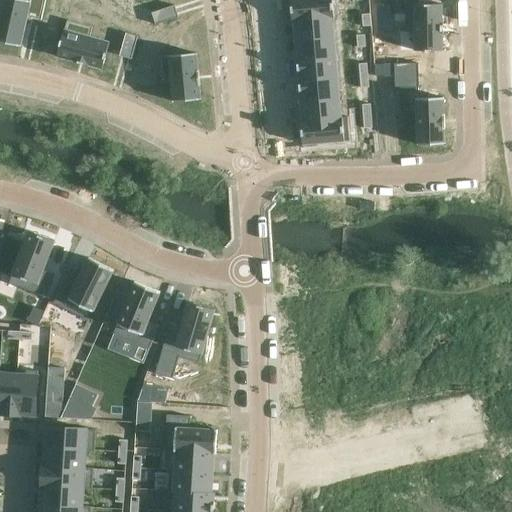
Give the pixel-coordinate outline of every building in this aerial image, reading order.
[(3,0),(0,14),(0,41),(21,47),(28,17),(41,20),(45,0),(3,0)] [(290,0),(292,19),(334,16),(332,0),(290,0)] [(442,4),(405,5),(406,32),(415,32),(415,51),(443,51),(443,36),(443,21),(442,21),(442,4)] [(175,6),(152,13),(156,25),(178,17),(175,6)] [(370,14),(362,15),(363,27),(371,26),(370,14)] [(334,16),(292,19),(293,22),(294,22),(295,40),(335,37),(333,18),(334,18),(334,16)] [(68,21),(58,56),(74,61),(74,62),(89,66),(89,65),(102,69),(109,43),(90,37),(92,28),(68,21)] [(120,56),(131,59),(138,36),(126,33),(120,56)] [(365,35),(357,36),(358,48),(366,47),(365,35)] [(335,37),(295,40),(297,61),(337,58),(335,37)] [(197,54),(160,57),(162,82),(171,82),(173,102),(201,100),(200,86),(200,85),(199,71),(198,71),(197,54)] [(337,58),(297,61),(299,82),(338,78),(337,58)] [(367,64),(359,65),(360,77),(368,76),(367,64)] [(418,64),(394,64),(395,76),(419,75),(418,64)] [(419,75),(395,76),(395,88),(419,87),(419,75)] [(360,77),(361,89),(369,88),(368,76),(360,77)] [(338,78),(299,82),(301,103),(340,99),(338,78)] [(443,98),(416,99),(418,145),(445,144),(444,129),(445,129),(444,114),(443,98)] [(340,99),(301,103),(302,121),(301,121),(301,124),(347,120),(347,117),(342,118),(340,99)] [(370,105),(362,106),(363,117),(371,117),(370,105)] [(371,117),(363,117),(364,129),(372,129),(371,117)] [(347,120),(301,124),(303,145),(349,141),(347,120)] [(29,231),(9,283),(45,297),(54,275),(44,271),(55,241),(29,231)] [(64,282),(54,303),(89,321),(114,270),(89,258),(75,287),(64,282)] [(135,281),(114,334),(150,348),(159,327),(148,322),(160,292),(135,281)] [(314,287),(300,361),(392,378),(406,304),(314,287)] [(169,328),(155,374),(173,379),(179,358),(199,363),(215,310),(188,302),(180,331),(169,328)] [(511,327),(508,313),(435,333),(460,423),(511,408),(511,327)] [(8,331),(8,339),(20,340),(20,332),(8,331)] [(20,332),(20,340),(32,341),(32,333),(20,332)] [(0,414),(15,415),(18,370),(17,370),(17,375),(0,373),(0,414)] [(18,370),(15,415),(16,415),(16,414),(35,415),(38,371),(18,370)] [(97,408),(93,407),(70,397),(61,418),(91,420),(97,408)] [(167,415),(165,450),(216,453),(217,430),(190,428),(191,417),(167,415)] [(47,427),(46,448),(95,451),(96,430),(87,430),(47,427)] [(119,452),(127,452),(127,441),(120,440),(119,452)] [(43,466),(43,467),(93,470),(93,469),(84,468),(85,451),(95,452),(95,451),(46,448),(45,465),(43,466)] [(165,450),(165,451),(176,452),(174,470),(169,469),(169,470),(213,473),(214,454),(215,454),(216,453),(165,450)] [(118,464),(126,464),(127,452),(119,452),(118,464)] [(133,468),(141,469),(142,457),(134,456),(133,468)] [(43,467),(42,486),(92,489),(93,470),(43,467)] [(141,469),(133,468),(132,480),(140,481),(141,469)] [(511,511),(511,469),(475,479),(483,511),(511,511)] [(166,490),(214,493),(212,492),(213,473),(169,470),(168,490),(166,490)] [(116,490),(124,491),(125,479),(117,478),(116,490)] [(43,487),(42,505),(91,508),(91,507),(82,506),(83,490),(92,490),(92,489),(42,486),(42,487),(43,487)] [(124,491),(116,490),(115,502),(123,503),(124,491)] [(166,490),(165,511),(184,511),(213,511),(214,493),(166,490)] [(139,497),(131,497),(131,509),(138,509),(139,497)]
